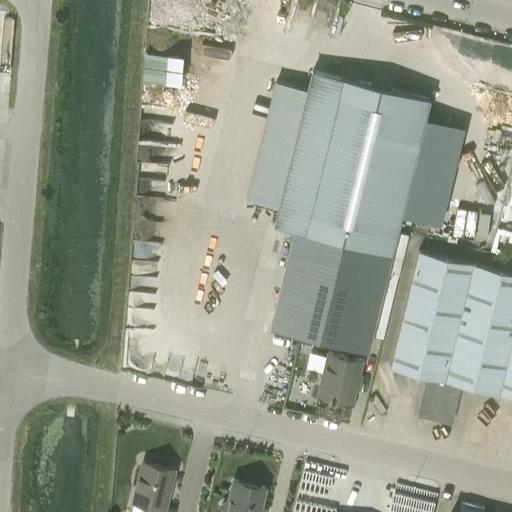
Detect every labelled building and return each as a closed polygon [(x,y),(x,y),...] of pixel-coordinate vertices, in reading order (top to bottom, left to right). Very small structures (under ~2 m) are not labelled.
[(136,78),(174,79),(175,51),(137,50),(136,78)] [(429,98),(313,70),(308,90),(277,82),(249,199),(280,206),(276,225),(294,230),(270,327),(368,350),(429,98)] [(511,148),(511,108),(503,105),(492,142),(511,148)] [(138,159),(172,158),(171,119),(137,120),(138,159)] [(511,173),(511,157),(493,152),(488,167),(511,173)] [(511,272),(418,250),(390,367),(427,376),(418,415),(451,423),(461,384),(511,396),(511,272)] [(328,353),(318,395),(351,403),(361,361),(328,353)] [(144,461),(133,502),(164,510),(175,469),(144,461)] [(332,492),(339,471),(308,461),(301,482),(332,492)] [(259,511),(266,488),(234,480),(229,499),(222,503),(226,511),(225,511),(259,511)]
